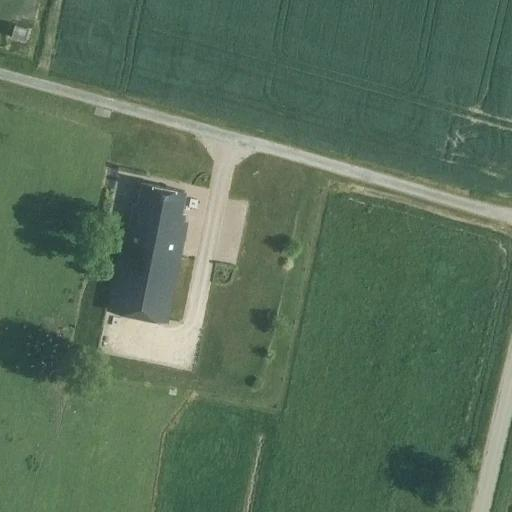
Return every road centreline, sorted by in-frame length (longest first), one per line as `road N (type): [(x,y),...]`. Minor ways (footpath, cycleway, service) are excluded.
road 1 (unclassified): [(511,220),(0,80)]
road 2 (unclassified): [(478,511),(511,370)]
